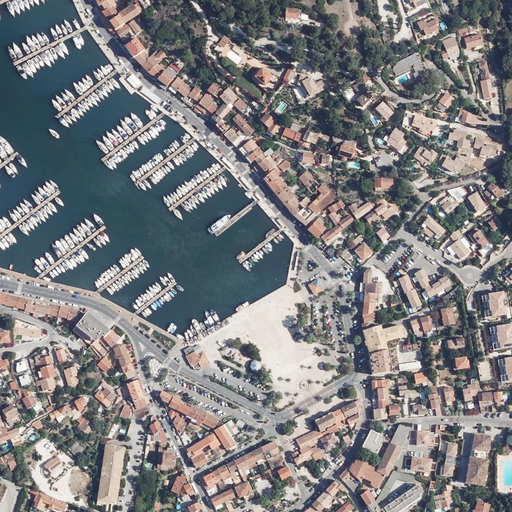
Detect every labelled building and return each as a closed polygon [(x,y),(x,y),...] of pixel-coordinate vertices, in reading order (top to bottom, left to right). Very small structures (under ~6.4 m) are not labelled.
[(136,0),(138,2),(134,5),(137,10),(144,6),(139,0),(136,0)] [(105,7),(100,10),(98,11),(110,28),(112,27),(114,26),(124,19),(137,10),(134,5),(131,1),(120,9),(115,1),(108,5),(107,5),(105,7)] [(285,11),(284,14),(297,15),(298,11),(299,11),(300,6),(285,5),(285,9),(283,9),(283,11),(285,11)] [(422,27),(425,32),(437,26),(435,22),(437,21),(433,12),(416,20),(420,27),(422,27)] [(124,19),(114,26),(119,34),(126,29),(130,35),(134,32),(140,28),(132,17),(126,22),(124,19)] [(463,32),(463,30),(467,28),(466,25),(461,26),(458,27),(460,33),(463,32)] [(481,40),(476,32),(464,38),(468,46),(481,40)] [(125,42),(133,54),(135,52),(135,53),(142,47),(144,46),(136,34),(125,42)] [(440,49),(443,56),(447,54),(446,53),(452,50),(451,49),(456,47),(451,34),(440,38),(444,47),(440,49)] [(230,40),(224,36),(219,42),(224,47),(230,40)] [(135,52),(133,54),(140,62),(140,63),(148,55),(142,47),(135,53),(135,52)] [(148,55),(140,63),(147,68),(160,54),(163,51),(162,49),(160,47),(152,54),(150,52),(148,55)] [(416,70),(422,68),(414,51),(394,60),(395,63),(392,64),(392,66),(394,72),(411,64),(414,70),(411,71),(414,77),(418,75),(416,70)] [(160,54),(147,68),(151,71),(156,75),(164,65),(163,64),(162,66),(156,61),(161,56),(160,54)] [(164,65),(156,75),(154,77),(164,85),(165,82),(172,73),(166,69),(170,63),(174,66),(171,70),(173,72),(179,64),(170,57),(167,61),(164,65)] [(480,72),(481,78),(482,78),(489,76),(486,59),(478,60),(479,65),(482,66),(482,70),(480,72)] [(261,63),(253,72),(263,81),(268,75),(272,79),(276,73),(273,70),(271,72),(261,63)] [(282,76),(284,78),(286,78),(288,77),(290,76),(291,75),(292,74),(293,71),(293,69),(292,67),(291,66),(290,66),(282,76)] [(369,75),(364,69),(358,74),(363,80),(369,75)] [(263,81),(253,72),(251,75),(261,84),(263,81)] [(178,89),(176,92),(183,97),(186,93),(185,93),(190,86),(175,74),(170,81),(178,89)] [(489,76),(482,78),(481,78),(479,78),(483,96),(491,94),(490,90),(493,89),(492,84),(491,84),(489,76)] [(348,87),(349,89),(350,89),(361,103),(369,96),(364,90),(366,88),(359,79),(355,82),(355,81),(348,87)] [(211,80),(207,86),(212,90),(217,84),(211,80)] [(186,93),(183,97),(184,98),(192,104),(201,92),(199,90),(200,87),(195,83),(192,86),(186,93)] [(225,102),(229,105),(230,104),(231,102),(228,99),(229,98),(233,95),(235,97),(239,93),(237,91),(235,93),(227,83),(222,88),(222,89),(218,92),(226,101),(225,102)] [(203,109),(212,97),(213,95),(205,89),(204,89),(193,105),(196,107),(201,111),(203,109)] [(452,96),(449,93),(447,95),(444,92),(433,105),(437,108),(438,107),(441,109),(452,96)] [(233,100),(238,106),(240,107),(243,104),(246,101),(239,93),(235,97),(233,100)] [(203,112),(207,116),(218,102),(212,97),(203,109),(204,110),(203,112)] [(392,109),(381,97),(373,106),(378,111),(379,109),(382,113),(385,116),(392,109)] [(214,109),(220,115),(228,105),(229,105),(225,102),(222,99),(214,109)] [(264,108),(257,115),(266,124),(273,117),(264,108)] [(468,111),(459,108),(457,115),(460,116),(460,118),(472,122),(475,114),(468,112),(468,111)] [(208,117),(214,122),(220,115),(214,109),(208,117)] [(240,125),(246,120),(238,111),(237,109),(231,115),(240,125)] [(430,121),(433,122),(434,122),(435,118),(427,115),(427,117),(420,115),(421,114),(414,111),(411,121),(415,122),(429,127),(430,121)] [(214,122),(221,130),(228,123),(226,120),(224,122),(221,119),(223,117),(220,115),(214,122)] [(274,120),(273,119),(267,125),(266,124),(263,127),(270,132),(277,124),(281,126),(283,123),(278,120),(276,119),(274,120)] [(248,131),(252,127),(246,120),(240,125),(243,128),(247,132),(248,131)] [(430,131),(433,122),(430,121),(429,127),(415,122),(414,125),(422,128),(430,131)] [(232,125),(230,123),(223,131),(234,143),(243,136),(241,133),(239,135),(231,126),(232,125)] [(299,131),(284,124),(281,130),(296,137),(299,131)] [(403,130),(394,124),(388,132),(389,133),(385,138),(395,144),(394,145),(401,150),(406,143),(403,141),(405,138),(400,134),(403,130)] [(306,125),(304,131),(301,137),(308,139),(309,138),(314,141),(318,132),(315,131),(315,129),(314,128),(306,125)] [(464,136),(466,128),(452,126),(451,129),(448,129),(447,135),(456,137),(455,143),(466,145),(468,136),(464,136)] [(373,131),(368,129),(366,135),(369,144),(374,141),(372,136),(373,134),(373,131)] [(257,132),(253,134),(254,136),(255,136),(259,140),(258,141),(259,142),(266,136),(257,132)] [(481,142),(482,139),(479,135),(475,134),(472,143),(477,144),(476,149),(479,150),(478,153),(486,155),(487,151),(493,152),(495,142),(488,140),(487,143),(481,142)] [(240,150),(244,155),(257,144),(250,135),(249,136),(235,147),(239,151),(240,150)] [(349,154),(351,148),(352,142),(343,139),(342,142),(340,142),(340,143),(339,147),(337,151),(341,152),(340,155),(345,156),(346,153),(349,154)] [(253,155),(257,160),(268,151),(269,151),(272,148),(268,143),(260,149),(253,155)] [(419,143),(414,151),(424,157),(425,156),(430,159),(428,162),(426,164),(431,168),(436,159),(432,156),(436,150),(430,147),(429,149),(419,143)] [(244,155),(248,159),(253,155),(260,149),(257,144),(244,155)] [(311,156),(312,150),(300,148),(298,158),(313,160),(312,156),(311,156)] [(328,152),(318,150),(316,159),(326,161),(328,152)] [(260,164),(264,169),(275,160),(268,151),(257,160),(253,164),(255,168),(256,168),(260,164)] [(424,157),(414,151),(412,153),(422,160),(423,158),(428,162),(430,159),(425,156),(424,157)] [(452,158),(441,151),(436,159),(441,161),(440,162),(451,169),(453,165),(459,168),(464,159),(455,153),(452,158)] [(285,166),(288,162),(283,157),(278,162),(283,167),(285,166)] [(297,174),(298,173),(288,162),(285,166),(295,176),(297,174)] [(260,164),(256,168),(260,173),(264,169),(260,164)] [(270,168),(276,176),(277,175),(281,172),(274,164),(270,168)] [(315,197),(326,187),(325,185),(326,185),(322,180),(321,181),(320,180),(318,181),(305,167),(298,173),(297,174),(311,190),(315,186),(319,190),(314,195),(315,197)] [(261,175),(268,183),(276,176),(270,168),(261,175)] [(372,184),(384,184),(393,184),(394,175),(372,174),(372,184)] [(501,185),(493,174),(486,179),(494,190),(501,185)] [(272,188),(270,189),(274,194),(280,188),(285,184),(280,178),(277,175),(276,176),(268,183),(272,188)] [(285,184),(274,194),(272,195),(280,204),(281,203),(283,202),(289,197),(294,202),(299,199),(298,197),(296,198),(295,196),(287,187),(285,184)] [(332,192),(327,187),(326,187),(315,197),(314,195),(313,196),(309,200),(305,203),(309,207),(313,212),(317,207),(322,203),(332,192)] [(446,197),(443,193),(436,199),(439,202),(438,203),(444,210),(456,200),(453,196),(449,200),(446,196),(446,197)] [(305,203),(309,200),(304,194),(302,195),(299,199),(294,202),(298,207),(301,205),(305,202),(305,203)] [(383,211),(384,213),(389,210),(383,201),(382,200),(383,199),(380,194),(374,198),(375,199),(374,199),(374,200),(374,201),(376,204),(373,207),(376,212),(380,209),(382,212),(383,211)] [(346,207),(344,204),(339,196),(331,200),(334,206),(338,204),(342,209),(344,208),(346,207)] [(358,203),(362,210),(374,202),(370,197),(369,196),(368,197),(367,197),(358,203)] [(292,212),(298,207),(294,202),(289,197),(283,202),(292,212)] [(354,215),(362,210),(358,203),(356,205),(352,199),(346,204),(354,215)] [(334,206),(331,200),(324,204),(321,206),(322,208),(326,206),(328,209),(332,207),(334,206)] [(383,201),(389,210),(394,206),(390,201),(387,203),(385,200),(383,201)] [(332,207),(328,209),(326,211),(333,222),(339,217),(332,207)] [(376,212),(373,207),(363,214),(366,219),(372,215),(376,212)] [(351,215),(348,210),(346,212),(342,215),(339,217),(333,222),(331,224),(335,230),(351,215)] [(441,227),(425,213),(418,222),(422,226),(421,227),(428,233),(429,231),(434,236),(441,227)] [(494,216),(492,213),(484,219),(487,223),(488,222),(490,225),(488,227),(492,231),(497,228),(501,224),(495,216),(494,216)] [(320,219),(315,214),(305,226),(314,234),(324,222),(320,219)] [(374,229),(381,238),(388,232),(382,223),(374,229)] [(320,234),(327,242),(337,232),(335,230),(331,224),(320,234)] [(450,229),(448,233),(452,239),(448,242),(458,255),(467,248),(457,235),(461,232),(456,226),(450,229)] [(489,241),(478,228),(471,234),(482,247),(489,241)] [(327,242),(319,235),(318,237),(325,244),(327,242)] [(354,247),(358,253),(361,256),(370,249),(363,240),(354,247)] [(342,247),(338,251),(341,254),(347,248),(344,245),(342,247)] [(341,254),(345,257),(350,252),(347,248),(341,254)] [(362,269),(361,280),(368,280),(369,265),(368,264),(362,269)] [(421,269),(415,272),(429,297),(435,294),(452,284),(448,276),(430,286),(421,269)] [(421,305),(408,276),(400,280),(413,309),(421,305)] [(317,284),(320,282),(318,279),(308,285),(310,288),(317,284)] [(374,290),(373,298),(377,299),(379,281),(368,280),(361,280),(360,289),(374,290)] [(320,291),(317,284),(310,288),(314,295),(320,291)] [(446,292),(447,294),(448,296),(454,291),(451,288),(446,292)] [(14,306),(16,293),(13,293),(0,289),(0,298),(3,300),(3,302),(4,302),(5,301),(12,303),(12,305),(14,306)] [(357,298),(359,299),(373,300),(373,298),(374,290),(360,289),(358,289),(357,298)] [(505,298),(503,289),(487,291),(488,298),(487,299),(489,309),(490,309),(491,315),(508,313),(506,305),(508,305),(507,297),(505,298)] [(31,309),(34,298),(34,297),(25,295),(23,306),(31,309)] [(46,310),(49,300),(42,299),(42,300),(34,298),(31,309),(31,312),(36,313),(36,310),(43,312),(44,309),(46,310)] [(360,312),(372,310),(373,300),(359,299),(358,307),(357,312),(360,312)] [(56,312),(58,303),(56,302),(49,300),(46,310),(54,312),(54,313),(56,314),(56,312)] [(68,305),(58,303),(56,312),(65,314),(68,305)] [(440,316),(442,323),(454,320),(449,303),(439,306),(442,315),(440,316)] [(78,307),(68,305),(65,314),(65,315),(75,318),(78,307)] [(84,310),(76,318),(74,320),(72,323),(71,325),(90,341),(91,340),(94,337),(97,335),(101,331),(103,333),(106,329),(84,310)] [(361,326),(374,323),(373,317),(376,316),(375,310),(372,310),(360,312),(361,318),(362,321),(360,321),(361,326)] [(423,328),(423,329),(431,326),(430,321),(429,321),(428,317),(430,317),(429,312),(419,315),(423,328)] [(423,328),(419,315),(409,318),(412,326),(411,327),(412,330),(422,327),(423,328)] [(381,329),(379,322),(374,323),(361,328),(363,334),(381,329)] [(511,322),(495,324),(496,331),(495,331),(497,342),(498,341),(499,347),(511,345),(511,322)] [(0,323),(0,338),(10,337),(8,323),(0,323)] [(40,326),(12,323),(12,329),(39,333),(40,326)] [(387,328),(381,329),(363,334),(364,339),(366,349),(367,351),(386,346),(387,346),(389,353),(392,363),(398,361),(394,347),(395,347),(395,345),(399,337),(401,336),(403,333),(401,325),(398,323),(388,326),(387,328)] [(110,326),(106,329),(103,333),(101,334),(106,339),(103,341),(107,346),(118,335),(110,326)] [(460,335),(445,338),(446,344),(450,343),(450,346),(462,344),(460,335)] [(96,339),(94,337),(91,340),(101,351),(104,348),(96,339)] [(421,354),(428,353),(425,337),(422,338),(417,339),(418,346),(420,351),(421,354)] [(446,344),(445,338),(442,339),(444,349),(451,347),(450,346),(446,347),(446,344)] [(126,351),(122,340),(112,344),(114,349),(116,354),(117,354),(126,351)] [(402,349),(412,347),(411,340),(401,343),(402,349)] [(59,359),(65,357),(66,356),(61,343),(56,345),(57,347),(54,348),(59,359)] [(202,351),(199,345),(193,349),(196,354),(202,351)] [(16,348),(11,349),(11,351),(14,361),(22,356),(27,355),(27,352),(28,352),(26,346),(21,348),(21,351),(18,353),(16,348)] [(210,364),(202,351),(196,354),(193,349),(191,346),(184,350),(187,356),(186,356),(191,366),(192,365),(194,369),(196,368),(198,369),(201,368),(202,369),(210,364)] [(369,365),(370,372),(387,370),(386,359),(387,359),(386,354),(387,354),(386,346),(367,351),(369,365)] [(104,351),(101,355),(100,355),(98,353),(94,357),(96,359),(95,360),(104,368),(105,366),(108,363),(110,360),(104,355),(106,353),(104,351)] [(120,363),(130,360),(129,357),(126,351),(117,354),(120,363)] [(42,364),(51,361),(49,352),(39,355),(38,352),(34,354),(35,359),(36,359),(37,362),(36,362),(37,363),(41,362),(42,364)] [(398,361),(400,367),(420,361),(419,355),(398,361)] [(451,356),(452,366),(467,364),(467,358),(465,358),(465,355),(451,356)] [(120,363),(123,369),(124,369),(132,366),(130,360),(120,363)] [(255,360),(251,362),(250,366),(252,370),(256,372),(260,370),(261,365),(259,361),(255,360)] [(55,372),(52,361),(51,361),(42,364),(40,364),(40,365),(41,367),(38,368),(40,373),(43,373),(43,375),(52,373),(55,372)] [(62,366),(67,382),(74,380),(72,373),(75,372),(74,369),(75,369),(73,363),(62,366)] [(134,372),(132,366),(124,369),(125,375),(134,372)] [(424,378),(422,370),(413,371),(414,380),(424,378)] [(43,375),(39,377),(41,380),(43,387),(50,385),(51,386),(54,385),(53,384),(55,383),(52,373),(43,375)] [(477,391),(475,375),(470,376),(471,381),(466,382),(467,385),(461,386),(463,398),(471,397),(470,393),(477,392),(477,391)] [(137,381),(135,376),(125,380),(127,385),(125,386),(123,381),(120,382),(124,393),(129,391),(140,386),(137,381)] [(388,385),(388,384),(387,377),(370,378),(371,386),(385,385),(388,385)] [(111,386),(107,383),(104,386),(103,385),(100,388),(99,390),(102,392),(109,398),(113,392),(109,388),(111,386)] [(445,398),(454,397),(451,384),(442,386),(445,398)] [(371,386),(371,397),(376,397),(386,397),(385,385),(371,386)] [(93,392),(98,397),(102,392),(99,390),(100,388),(98,386),(93,392)] [(129,391),(124,393),(126,397),(131,395),(132,397),(142,392),(140,386),(129,391)] [(14,387),(15,388),(17,392),(18,393),(22,391),(23,392),(20,394),(25,404),(34,400),(28,388),(14,387)] [(477,392),(479,403),(483,403),(483,398),(493,397),(494,398),(498,397),(500,396),(499,390),(502,390),(507,389),(507,388),(496,389),(477,391),(477,392)] [(172,396),(162,391),(160,395),(163,403),(164,404),(167,405),(166,408),(172,396)] [(107,405),(111,400),(109,398),(102,392),(98,397),(107,405)] [(131,395),(126,397),(132,408),(133,409),(135,408),(134,406),(135,405),(145,401),(145,400),(148,399),(145,392),(142,393),(142,392),(132,397),(131,395)] [(78,395),(73,398),(74,401),(78,406),(82,404),(81,402),(85,400),(84,397),(86,396),(85,393),(82,393),(78,395)] [(181,401),(173,397),(168,406),(176,410),(177,410),(180,403),(181,401)] [(357,397),(340,405),(344,414),(347,413),(347,414),(350,413),(349,411),(353,410),(353,411),(356,410),(355,408),(358,407),(358,406),(359,405),(359,401),(357,397)] [(376,397),(377,406),(384,405),(386,405),(386,403),(386,397),(376,397)] [(425,405),(421,406),(420,401),(419,398),(416,398),(416,401),(412,402),(412,408),(417,407),(417,411),(426,410),(425,405)] [(63,411),(64,412),(67,410),(65,406),(68,404),(68,403),(66,400),(48,410),(51,415),(55,413),(61,411),(62,412),(63,411)] [(119,411),(130,416),(130,415),(131,410),(129,409),(130,406),(127,404),(128,402),(124,400),(119,411)] [(17,412),(9,401),(1,407),(8,418),(17,412)] [(65,406),(67,410),(70,409),(70,407),(74,403),(74,401),(68,404),(65,406)] [(131,410),(130,415),(137,416),(142,413),(143,408),(147,406),(145,401),(135,405),(134,406),(135,408),(133,409),(132,408),(131,410)] [(385,412),(388,412),(388,411),(397,411),(397,402),(387,403),(387,410),(385,410),(385,412)] [(180,403),(177,410),(186,415),(190,408),(188,407),(180,403)] [(344,414),(340,405),(337,406),(335,408),(339,416),(340,416),(342,420),(344,418),(351,432),(352,431),(347,421),(345,417),(344,414)] [(373,416),(388,415),(388,412),(385,412),(385,410),(384,405),(377,406),(372,406),(373,416)] [(198,409),(191,406),(190,408),(186,415),(192,418),(198,409)] [(339,416),(335,408),(331,410),(335,418),(333,419),(335,422),(336,424),(342,421),(339,416)] [(206,413),(198,409),(192,418),(198,421),(202,422),(206,413)] [(335,418),(331,410),(322,414),(327,422),(333,419),(335,418)] [(149,421),(148,421),(148,422),(154,434),(154,440),(157,440),(158,427),(161,425),(153,411),(150,413),(149,421)] [(356,411),(345,417),(347,421),(356,417),(357,413),(356,411)] [(219,420),(206,413),(202,422),(213,428),(215,427),(219,420)] [(327,422),(322,414),(314,418),(317,425),(319,428),(323,426),(322,424),(325,423),(327,422)] [(176,428),(181,420),(182,418),(174,415),(172,419),(174,420),(173,422),(176,429),(176,428)] [(86,425),(87,423),(89,421),(84,418),(77,428),(87,435),(91,429),(86,425)] [(232,419),(226,423),(234,435),(239,431),(232,419)] [(186,423),(181,420),(176,428),(176,429),(181,432),(186,423)] [(401,456),(401,459),(398,459),(396,467),(403,469),(407,440),(408,436),(404,434),(410,421),(397,422),(390,436),(384,433),(382,437),(388,440),(380,457),(379,459),(378,462),(375,467),(373,466),(365,478),(370,480),(369,482),(373,484),(373,485),(377,487),(388,468),(395,455),(397,456),(400,449),(403,449),(402,456),(401,456)] [(8,434),(12,442),(19,439),(15,431),(18,430),(14,422),(5,426),(8,434)] [(213,428),(202,422),(200,426),(209,431),(213,428)] [(322,435),(332,430),(337,427),(336,424),(335,422),(327,425),(329,428),(320,431),(322,434),(322,435)] [(0,427),(0,437),(8,434),(5,426),(3,423),(0,424),(0,426),(0,427)] [(230,437),(234,435),(226,423),(223,425),(230,437)] [(161,426),(161,425),(158,427),(157,440),(167,438),(161,426)] [(206,435),(205,436),(206,438),(215,433),(222,443),(230,437),(223,425),(214,431),(206,435)] [(319,428),(317,425),(313,427),(314,429),(296,438),(299,445),(322,434),(320,431),(319,428)] [(369,426),(360,443),(375,450),(382,437),(384,433),(369,426)] [(295,436),(296,438),(314,429),(313,427),(295,436)] [(322,435),(319,437),(324,448),(329,445),(327,442),(334,439),(331,432),(333,431),(332,430),(322,435)] [(346,431),(341,434),(345,443),(349,436),(346,431)] [(435,433),(417,432),(416,443),(419,443),(420,443),(421,445),(428,445),(428,443),(434,444),(435,436),(435,433)] [(206,438),(187,450),(195,468),(207,462),(203,454),(212,449),(213,452),(212,452),(216,458),(220,456),(215,447),(218,445),(221,443),(222,443),(215,433),(206,438)] [(488,452),(491,437),(476,434),(472,458),(486,460),(487,452),(488,452)] [(230,437),(222,443),(221,443),(223,446),(226,451),(235,445),(230,437)] [(272,459),(281,454),(273,437),(259,444),(265,456),(267,461),(272,459)] [(84,446),(77,440),(69,448),(76,455),(84,446)] [(308,442),(298,447),(300,450),(303,456),(303,457),(311,453),(310,451),(311,451),(309,446),(308,444),(309,444),(308,442)] [(99,485),(96,498),(116,502),(118,489),(115,488),(116,481),(119,482),(121,472),(117,472),(119,465),(122,466),(123,458),(120,458),(121,451),(124,452),(125,448),(110,445),(110,443),(105,443),(105,449),(108,449),(107,456),(104,455),(102,463),(106,463),(105,469),(101,469),(100,479),(103,479),(102,486),(99,485)] [(215,447),(220,456),(225,453),(223,448),(220,449),(219,448),(223,446),(221,443),(218,445),(215,447)] [(313,443),(309,446),(311,451),(314,457),(316,456),(319,454),(323,452),(318,445),(315,447),(313,443)] [(454,460),(457,444),(448,443),(447,451),(446,459),(454,460)] [(173,462),(174,453),(172,450),(172,448),(170,445),(166,444),(166,446),(162,446),(162,449),(157,448),(156,459),(160,459),(160,461),(173,462)] [(250,448),(256,460),(265,456),(259,444),(250,448)] [(296,451),(295,448),(290,450),(295,460),(303,456),(300,450),(296,451)] [(8,465),(10,470),(16,467),(10,452),(0,456),(0,464),(1,464),(2,466),(3,467),(8,465)] [(61,454),(59,452),(55,455),(57,458),(54,460),(55,462),(48,468),(52,474),(64,464),(58,457),(61,454)] [(246,462),(241,453),(233,457),(237,466),(241,464),(242,467),(247,465),(246,462)] [(355,456),(370,461),(371,459),(358,453),(355,456)] [(362,476),(365,478),(373,466),(368,464),(370,461),(355,456),(354,456),(346,465),(360,480),(362,476)] [(412,459),(406,458),(405,465),(411,466),(410,468),(413,468),(413,469),(415,470),(415,471),(424,472),(425,472),(426,471),(427,471),(429,471),(430,469),(435,470),(437,463),(431,462),(431,460),(412,457),(412,459)] [(235,465),(232,458),(225,461),(228,468),(233,466),(235,465)] [(483,485),(487,460),(486,460),(472,458),(468,483),(483,485)] [(452,476),(454,460),(446,459),(445,463),(444,467),(443,475),(452,476)] [(85,470),(77,462),(76,463),(77,469),(68,471),(71,482),(81,480),(79,471),(85,470)] [(227,469),(224,462),(216,466),(223,482),(232,477),(231,474),(229,470),(228,469),(227,469)] [(279,476),(289,471),(285,463),(276,467),(271,469),(268,471),(269,473),(276,469),(279,476)] [(65,466),(64,464),(52,474),(53,476),(65,466)] [(360,485),(362,482),(360,480),(346,465),(338,473),(343,479),(354,492),(360,485)] [(409,479),(413,475),(403,472),(403,469),(396,467),(393,465),(374,498),(373,498),(366,503),(372,511),(392,511),(420,493),(418,491),(422,488),(417,482),(381,508),(377,502),(380,497),(382,498),(396,474),(409,479)] [(223,482),(216,466),(211,468),(212,469),(199,475),(205,487),(209,486),(208,482),(211,481),(213,484),(217,482),(221,490),(224,488),(226,487),(223,482)] [(240,468),(238,469),(243,479),(245,478),(248,477),(252,475),(251,473),(251,472),(245,475),(245,473),(244,474),(242,470),(241,471),(240,468)] [(184,473),(182,469),(181,470),(176,473),(170,488),(177,491),(178,487),(181,481),(184,473)] [(193,490),(184,473),(181,481),(182,482),(181,483),(179,488),(182,493),(190,489),(191,491),(193,490)] [(324,488),(329,492),(329,493),(331,491),(330,490),(333,488),(336,484),(338,481),(339,481),(334,477),(324,488)] [(251,489),(245,478),(243,479),(240,480),(235,483),(233,484),(238,494),(241,492),(242,495),(247,493),(247,491),(251,489)] [(33,496),(29,505),(31,506),(32,502),(45,507),(47,504),(58,508),(60,507),(61,505),(63,506),(64,505),(65,502),(65,500),(29,485),(28,487),(35,490),(33,496)] [(229,485),(226,487),(224,488),(228,495),(228,496),(233,493),(229,485)] [(454,490),(453,486),(446,485),(447,491),(442,492),(443,494),(439,495),(443,508),(452,505),(449,492),(454,490)] [(212,486),(206,489),(209,495),(216,492),(213,487),(212,488),(212,486)] [(358,492),(366,503),(373,498),(366,487),(358,492)] [(221,490),(219,490),(223,498),(226,505),(228,508),(232,506),(229,501),(228,500),(226,496),(228,495),(224,488),(221,490)] [(314,498),(321,504),(328,498),(326,495),(329,492),(324,488),(314,498)] [(216,492),(209,495),(213,503),(220,500),(219,499),(223,498),(219,490),(216,492)] [(200,504),(196,498),(186,503),(190,510),(200,504)] [(306,506),(310,511),(313,511),(321,504),(314,498),(306,506)] [(344,511),(348,509),(346,508),(351,503),(347,499),(335,510),(336,511),(344,511)] [(487,511),(490,505),(479,501),(476,511),(473,510),(472,511),(487,511)]
